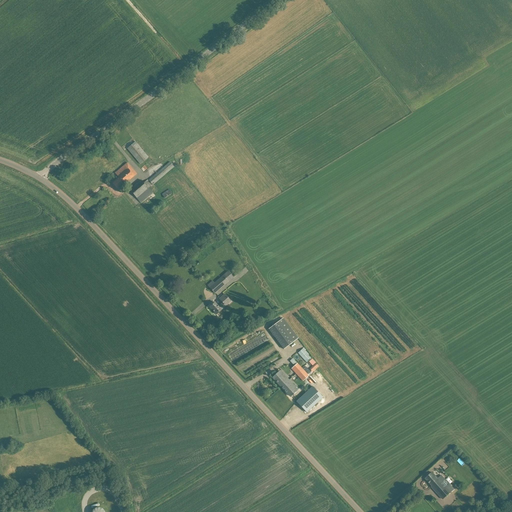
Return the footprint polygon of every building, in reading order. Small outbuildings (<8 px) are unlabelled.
[(148,157),(139,146),(131,152),(140,164),(148,157)] [(175,166),(171,161),(149,180),(153,185),(175,166)] [(137,174),(131,167),(127,163),(115,173),(119,177),(112,183),(120,191),(125,188),(123,185),(124,184),(125,184),(137,174)] [(153,192),(149,188),(145,183),(144,184),(141,180),(129,190),(141,203),(153,192)] [(170,189),(162,194),(165,198),(172,193),(170,189)] [(211,282),(208,285),(215,293),(229,281),(223,276),(215,283),(213,281),(211,282)] [(230,301),(225,295),(220,299),(223,303),(219,306),(215,302),(210,307),(216,314),(226,306),(225,304),(227,302),(228,303),(230,301)] [(269,329),(284,349),(294,341),(279,321),(269,329)] [(298,353),(307,363),(311,359),(302,349),(298,353)] [(297,363),(292,368),(296,373),(302,368),(297,363)] [(310,369),(313,372),(319,366),(316,363),(310,369)] [(309,376),(302,368),(296,373),(303,381),(309,376)] [(273,377),(281,387),(289,380),(284,374),(282,376),(279,372),(273,377)] [(281,387),(290,396),(293,394),(293,395),(298,390),(289,380),(281,387)] [(296,401),(307,412),(323,397),(313,387),(296,401)] [(426,479),(432,486),(432,487),(443,499),(454,489),(445,479),(442,476),(438,479),(432,472),(426,479)]
